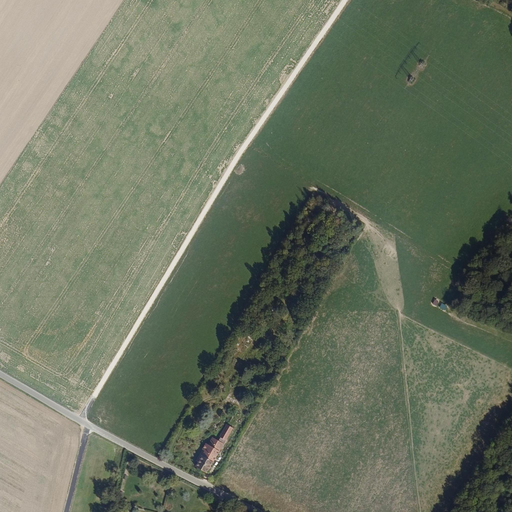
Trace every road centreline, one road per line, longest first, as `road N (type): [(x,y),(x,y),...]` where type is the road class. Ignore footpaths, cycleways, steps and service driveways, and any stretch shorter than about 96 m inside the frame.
road 1 (track): [(79,420),(232,165),(345,0)]
road 2 (tertiary): [(258,511),(0,373)]
